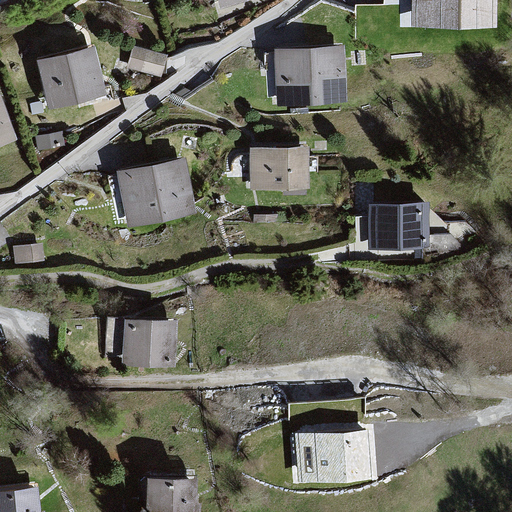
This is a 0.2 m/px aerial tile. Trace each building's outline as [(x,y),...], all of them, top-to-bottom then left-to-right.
[(217,0),(220,10),(255,0),(217,0)] [(495,0),(412,0),(413,19),(436,19),(437,28),(496,28),(495,0)] [(342,43),(271,48),(275,108),(346,103),(342,43)] [(91,45),(33,61),(47,114),(106,98),(91,45)] [(132,46),(125,69),(164,80),(171,57),(132,46)] [(0,95),(0,149),(18,143),(0,95)] [(61,134),(37,139),(41,155),(64,150),(61,134)] [(306,145),(248,147),(249,162),(233,162),(233,180),(250,179),(250,193),(308,191),(306,145)] [(184,156),(115,171),(128,231),(197,217),(184,156)] [(428,199),(366,202),(368,251),(430,248),(428,199)] [(43,248),(14,250),(16,271),(45,269),(43,248)] [(178,316),(106,317),(106,361),(122,361),(123,372),(179,371),(178,316)] [(366,421),(365,393),(294,394),(294,422),(366,421)] [(366,429),(323,432),(327,475),(369,472),(366,429)] [(201,511),(200,475),(143,477),(144,511),(201,511)] [(38,511),(34,485),(0,490),(0,511),(38,511)]
